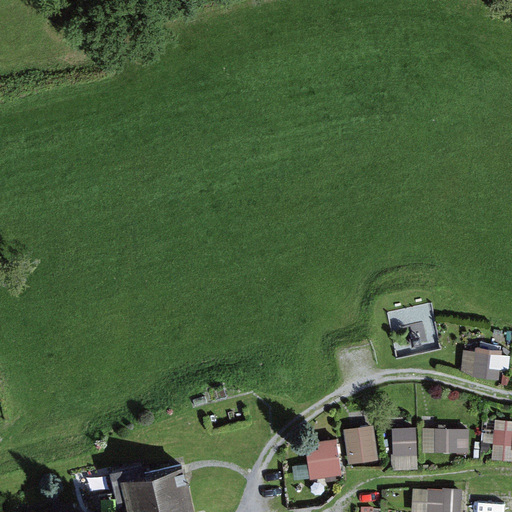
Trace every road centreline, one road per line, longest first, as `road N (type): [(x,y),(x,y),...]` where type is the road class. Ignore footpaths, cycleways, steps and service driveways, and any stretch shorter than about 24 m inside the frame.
road 1 (track): [(511,395),(404,374),(326,404),(265,459),(250,511)]
road 2 (track): [(511,473),(385,482),(345,511)]
